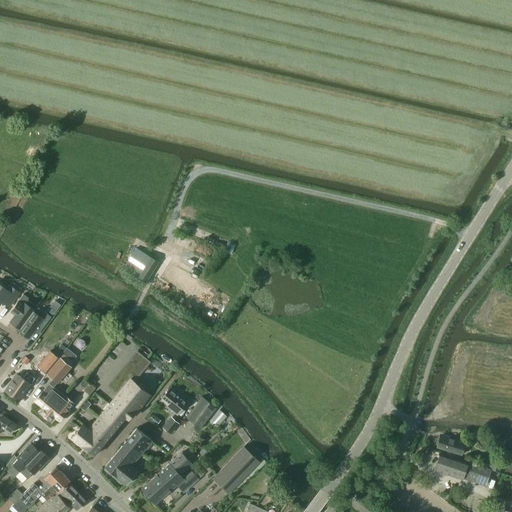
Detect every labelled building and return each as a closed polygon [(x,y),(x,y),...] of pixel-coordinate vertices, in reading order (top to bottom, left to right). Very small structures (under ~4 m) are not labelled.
[(146,283),(158,262),(136,248),(123,269),(146,283)] [(0,304),(2,306),(11,293),(0,286),(0,304)] [(18,311),(10,323),(20,330),(36,307),(27,300),(29,298),(23,294),(13,308),(18,311)] [(55,301),(48,311),(54,315),(61,305),(55,301)] [(20,330),(19,331),(21,332),(20,333),(26,338),(27,336),(29,338),(33,331),(36,328),(41,331),(51,317),(36,307),(20,330)] [(51,351),(40,366),(47,372),(58,356),(51,351)] [(60,358),(47,374),(58,383),(60,380),(65,384),(72,376),(67,372),(71,367),(60,358)] [(27,373),(23,379),(16,374),(9,384),(8,384),(6,387),(7,388),(4,391),(19,401),(34,378),(27,373)] [(116,397),(109,405),(124,418),(125,418),(126,418),(129,421),(135,413),(136,413),(138,411),(150,395),(147,392),(138,385),(134,382),(130,379),(118,394),(116,397)] [(68,399),(62,394),(49,384),(35,401),(44,409),(40,413),(51,422),(55,418),(60,422),(74,404),(68,399)] [(187,402),(170,388),(160,401),(177,414),(187,402)] [(201,397),(185,417),(200,429),(216,408),(201,397)] [(109,405),(99,417),(114,430),(124,418),(109,405)] [(216,410),(210,421),(219,427),(226,415),(216,410)] [(152,422),(156,417),(152,413),(148,418),(152,422)] [(0,429),(2,427),(10,433),(16,425),(3,415),(0,418),(0,429)] [(99,417),(89,430),(104,442),(114,430),(99,417)] [(163,428),(170,433),(178,423),(172,418),(163,428)] [(104,442),(89,430),(82,424),(71,438),(93,456),(104,442)] [(137,428),(126,441),(142,454),(152,441),(137,428)] [(437,447),(461,455),(465,443),(440,436),(437,447)] [(126,441),(116,454),(131,466),(142,454),(126,441)] [(18,459),(13,465),(20,472),(36,455),(35,454),(38,450),(31,443),(17,458),(18,459)] [(228,494),(259,462),(243,447),(212,478),(228,494)] [(36,455),(20,472),(26,478),(27,479),(33,473),(34,474),(49,458),(41,450),(39,449),(38,450),(35,454),(36,455)] [(169,464),(141,489),(149,498),(156,491),(155,490),(163,483),(165,485),(178,473),(182,478),(194,467),(190,463),(190,462),(182,453),(181,452),(169,463),(169,464)] [(462,479),(463,477),(468,462),(440,452),(434,469),(462,479)] [(137,471),(131,466),(116,454),(104,467),(126,485),(137,471)] [(500,472),(503,463),(493,460),(491,469),(500,472)] [(491,470),(468,462),(463,477),(486,485),(491,470)] [(44,477),(48,481),(40,490),(43,493),(63,474),(56,467),(44,477)] [(183,479),(176,485),(184,493),(199,480),(198,479),(192,471),(183,479)] [(156,491),(149,498),(155,504),(176,485),(183,479),(182,479),(182,478),(178,473),(165,485),(163,483),(155,490),(156,491)] [(56,494),(58,492),(69,481),(63,474),(43,493),(41,494),(47,500),(55,493),(56,494)] [(69,502),(79,492),(71,483),(60,493),(69,502)] [(27,508),(41,494),(43,493),(40,490),(34,484),(19,499),(27,508)] [(87,500),(79,492),(69,502),(77,510),(87,500)] [(57,496),(40,511),(65,511),(69,508),(57,496)] [(483,511),(487,503),(483,501),(479,510),(483,511)]
